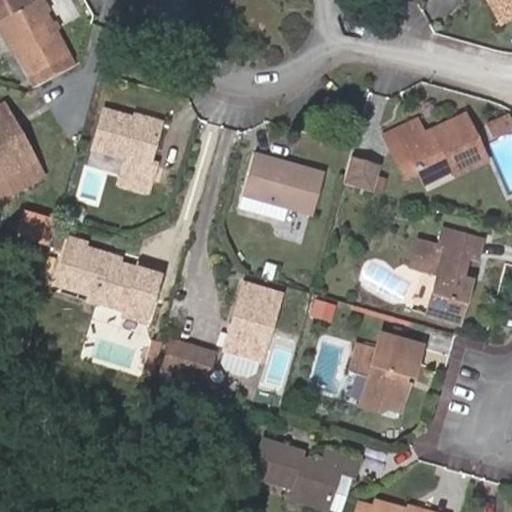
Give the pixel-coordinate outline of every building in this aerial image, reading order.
[(0,0),(0,23),(26,9),(20,0),(0,0)] [(511,0),(481,0),(483,2),(486,0),(496,0),(505,14),(511,9),(511,0)] [(496,0),(486,0),(483,2),(493,20),(505,14),(496,0)] [(0,31),(27,79),(65,59),(33,5),(26,9),(0,23),(0,31)] [(4,106),(0,107),(0,112),(26,158),(32,155),(4,106)] [(26,158),(0,112),(0,190),(4,197),(44,177),(32,155),(26,158)] [(482,125),(488,138),(510,129),(504,116),(482,125)] [(155,132),(131,126),(98,118),(88,156),(121,163),(117,180),(150,189),(154,171),(146,169),(155,132)] [(133,118),(131,126),(155,132),(158,126),(133,118)] [(411,126),(383,140),(389,152),(400,146),(414,173),(418,183),(447,168),(451,176),(480,162),(458,118),(418,138),(411,126)] [(400,146),(389,152),(403,179),(414,173),(400,146)] [(319,178),(253,159),(242,197),(247,198),(243,211),(281,222),(284,209),(308,216),(319,178)] [(378,169),(349,160),(341,187),(370,195),(378,169)] [(85,208),(68,204),(63,218),(80,223),(85,208)] [(479,241),(439,230),(433,249),(412,243),(405,268),(433,276),(421,314),(455,324),(466,285),(456,282),(463,259),(473,262),(479,241)] [(100,254),(64,244),(52,286),(89,297),(87,302),(119,312),(122,302),(148,310),(157,277),(98,260),(100,254)] [(274,292),(238,282),(227,321),(236,323),(228,350),(255,357),(274,292)] [(148,310),(122,302),(119,312),(146,319),(148,310)] [(333,308),(318,304),(314,317),(330,321),(333,308)] [(236,323),(227,321),(220,347),(228,350),(236,323)] [(359,348),(350,377),(367,381),(360,404),(382,411),(383,408),(398,412),(406,382),(402,381),(405,368),(411,370),(418,347),(380,336),(375,352),(359,348)] [(207,353),(168,342),(157,381),(196,391),(207,353)] [(253,365),(255,357),(228,350),(220,347),(217,355),(221,363),(244,370),(253,365)] [(115,387),(142,386),(141,373),(114,375),(115,387)] [(301,450),(262,439),(250,476),(290,488),(291,486),(304,490),(301,502),(325,509),(337,471),(346,473),(350,460),(318,450),(315,464),(299,459),(301,450)] [(290,488),(250,476),(248,487),(287,498),(290,488)] [(360,505),(358,511),(413,511),(377,501),(375,509),(360,505)]
